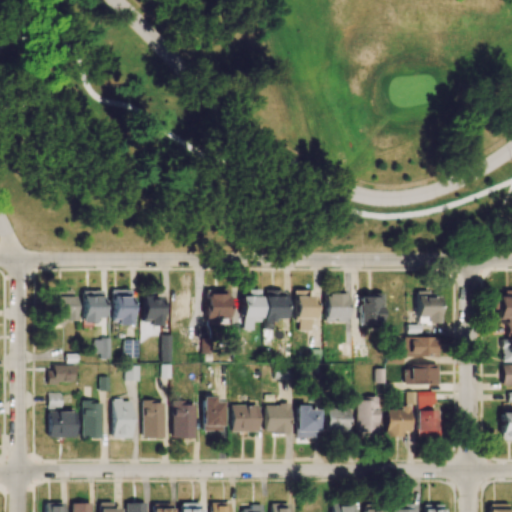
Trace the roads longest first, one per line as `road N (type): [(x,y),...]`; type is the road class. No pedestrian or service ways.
road 1 (residential): [(511,472),(0,474)]
road 2 (residential): [(511,259),(0,259)]
road 3 (residential): [(511,149),(420,196),(387,200),(333,187),(255,141),(116,0)]
road 4 (residential): [(18,511),(15,259)]
road 5 (residential): [(469,511),(468,259)]
